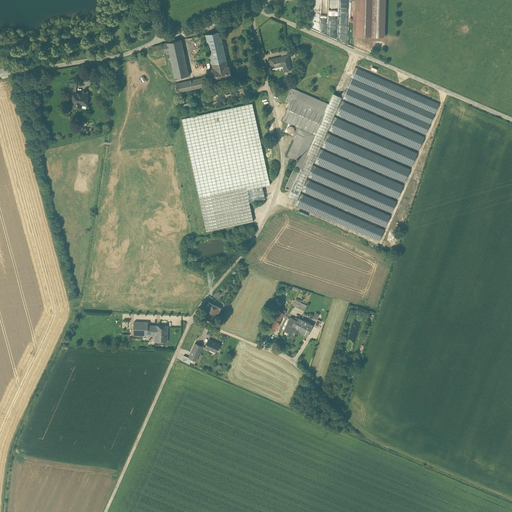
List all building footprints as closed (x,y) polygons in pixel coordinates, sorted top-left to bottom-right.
[(354,0),(353,36),(384,37),(385,0),(354,0)] [(213,63),(226,60),(220,31),(205,34),(212,63),(213,63)] [(186,38),(188,47),(203,43),(201,35),(186,38)] [(189,75),(181,40),(167,43),(153,46),(155,54),(169,51),(175,78),(189,75)] [(288,55),(270,59),(272,68),(283,66),(285,71),(291,70),(288,55)] [(227,66),(226,60),(213,63),(214,69),(211,70),(214,80),(232,76),(229,66),(227,66)] [(206,77),(176,83),(178,92),(208,86),(206,77)] [(74,92),(78,92),(79,83),(71,82),(70,92),(74,92)] [(293,97),(296,90),(291,88),(286,101),(290,103),(293,97)] [(293,97),(325,111),(328,104),(296,90),(293,97)] [(78,92),(74,92),(73,107),(84,108),(84,106),(89,106),(91,93),(78,92)] [(310,132),(315,134),(325,111),(293,97),(290,103),(283,120),(288,123),(297,127),(310,132)] [(293,135),(297,127),(288,123),(284,132),(293,135)] [(306,140),(310,132),(297,127),(293,135),(296,137),(296,136),(306,140)] [(311,142),(315,134),(310,132),(306,140),(311,142)] [(329,134),(324,148),(389,173),(391,167),(401,171),(404,164),(329,134)] [(307,153),(311,142),(296,136),(296,137),(290,151),(299,155),(300,153),(301,153),(302,151),(307,153)] [(298,158),(299,155),(290,151),(287,156),(296,160),(297,158),(298,158)] [(301,168),(307,153),(302,151),(301,153),(300,153),(299,155),(298,158),(297,158),(296,160),(297,161),(295,165),(301,168)] [(316,165),(380,188),(382,182),(384,183),(387,175),(321,151),(316,165)] [(291,190),(298,173),(293,171),(285,188),(291,190)] [(224,192),(230,225),(255,221),(251,201),(266,199),(264,187),(258,188),(258,190),(249,191),(248,188),(224,192)] [(295,298),(292,305),(304,310),(307,303),(295,298)] [(221,308),(208,302),(201,317),(215,323),(221,308)] [(265,327),(275,331),(283,313),(273,308),(265,327)] [(290,317),(283,331),(294,336),(296,330),(293,329),(297,320),(290,317)] [(312,325),(298,318),(293,329),(307,335),(312,325)] [(149,321),(134,321),(134,335),(155,336),(155,342),(169,342),(169,325),(149,324),(149,321)] [(220,344),(209,339),(205,348),(216,353),(220,344)] [(195,343),(188,357),(196,361),(203,347),(195,343)] [(184,356),(181,361),(188,364),(191,359),(184,356)]
